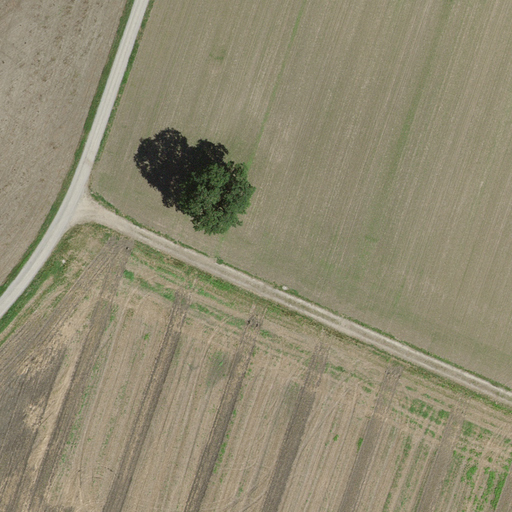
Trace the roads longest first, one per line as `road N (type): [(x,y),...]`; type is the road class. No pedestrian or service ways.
road 1 (track): [(511,399),(71,204)]
road 2 (track): [(140,0),(71,204),(0,309)]
